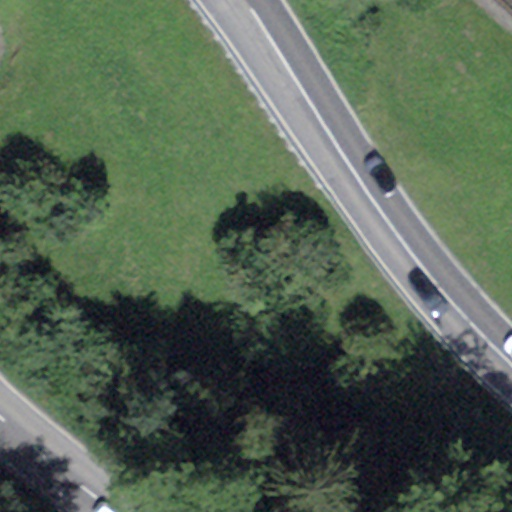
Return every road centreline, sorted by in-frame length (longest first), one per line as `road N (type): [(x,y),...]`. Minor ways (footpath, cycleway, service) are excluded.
road 1 (secondary): [(511,364),(396,233),(246,0)]
road 2 (secondary): [(0,415),(115,511)]
